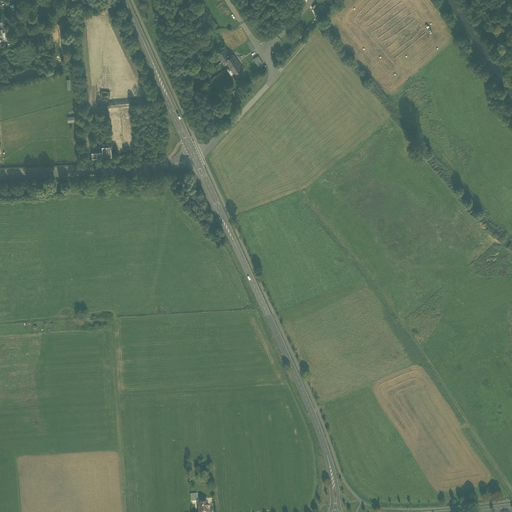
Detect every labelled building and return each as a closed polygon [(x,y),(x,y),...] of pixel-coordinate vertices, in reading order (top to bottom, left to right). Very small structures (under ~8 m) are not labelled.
[(318,7),(324,12),(327,9),(322,4),(321,3),(318,7)] [(106,15),(86,17),(91,86),(95,86),(101,101),(144,97),(106,15)] [(37,33),(35,26),(27,27),(28,35),(37,33)] [(222,61),(225,59),(230,56),(225,49),(217,54),(222,61)] [(225,59),(229,66),(237,61),(235,59),(236,58),(233,54),(230,56),(225,59)] [(253,59),(258,66),(262,63),(258,56),(253,59)] [(239,64),(237,61),(229,66),(234,74),(242,69),(239,64)] [(108,106),(111,145),(112,156),(136,154),(132,104),(108,106)] [(91,152),(91,158),(112,156),(111,145),(101,146),(102,151),(91,152)] [(198,511),(209,511),(210,511),(210,507),(207,507),(207,503),(198,504),(198,511)]
